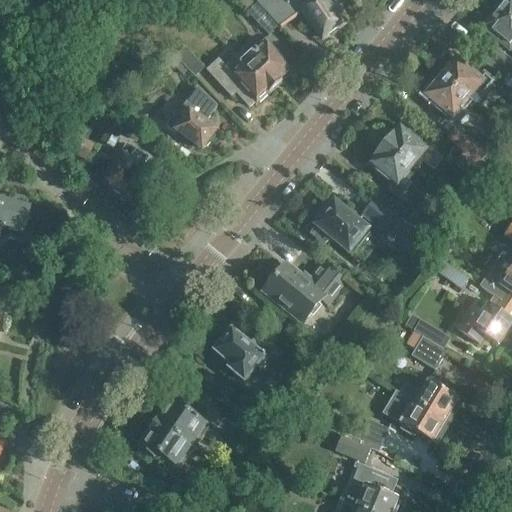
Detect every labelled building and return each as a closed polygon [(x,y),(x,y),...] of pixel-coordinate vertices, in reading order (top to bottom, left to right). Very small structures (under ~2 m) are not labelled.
[(261,0),(257,4),(278,27),(280,26),(279,26),(287,20),(287,21),(301,11),(322,39),(342,25),(336,18),(338,17),(327,2),(326,3),(323,0),(261,0)] [(496,10),(495,12),(511,25),(511,0),(503,0),(503,1),(499,1),(495,6),(496,10)] [(278,27),(256,4),(247,13),(268,37),(269,36),(268,35),(276,28),(277,28),(278,27)] [(511,25),(495,12),(493,13),(490,13),(486,18),(487,22),(484,24),(485,25),(481,31),(511,55),(511,25)] [(229,39),(221,30),(215,36),(223,45),(229,39)] [(254,50),(246,58),(275,89),(281,83),(280,81),(282,79),(285,79),(289,76),(289,73),(291,71),(267,45),(257,53),(254,50)] [(203,69),(184,49),(175,58),(194,77),(203,69)] [(511,63),(495,50),(487,59),(511,79),(511,63)] [(275,89),(246,58),(242,53),(225,69),(218,61),(207,72),(231,98),(236,94),(249,108),(255,102),(256,104),(258,102),(261,101),(265,98),(265,95),(267,93),(268,95),(275,89)] [(442,77),(441,79),(467,101),(468,101),(475,92),(482,97),(489,89),(456,61),(451,67),(449,69),(445,69),(442,73),(442,77)] [(474,106),(468,101),(467,101),(441,79),(439,81),(436,79),(430,87),(432,89),(430,92),(431,92),(426,98),(459,125),(474,106)] [(182,107),(178,114),(176,113),(166,127),(175,133),(176,132),(202,151),(204,148),(206,147),(209,143),(209,140),(216,131),(205,124),(216,108),(197,89),(183,108),(182,107)] [(117,123),(103,144),(114,151),(127,130),(117,123)] [(446,139),(463,153),(482,168),(491,157),(455,128),(446,139)] [(393,134),(383,146),(415,173),(424,163),(433,171),(440,162),(416,142),(417,140),(408,133),(407,135),(399,129),(394,135),(393,134)] [(92,147),(72,136),(65,149),(85,160),(92,147)] [(126,145),(121,152),(114,162),(116,163),(103,183),(113,190),(114,192),(118,195),(121,195),(123,196),(148,159),(126,145)] [(415,173),(383,146),(373,158),(374,160),(369,166),(376,172),(375,173),(384,180),(385,179),(393,185),(388,191),(399,200),(411,185),(407,183),(415,173)] [(482,168),(463,153),(453,165),(472,180),(482,168)] [(0,231),(1,228),(23,234),(30,209),(25,208),(27,202),(13,198),(12,204),(0,200),(0,188),(0,186),(0,231)] [(480,208),(496,220),(502,211),(487,199),(480,208)] [(363,217),(410,255),(423,238),(380,202),(379,203),(376,201),(363,217)] [(342,213),(334,206),(327,215),(323,215),(319,220),(319,224),(310,235),(323,246),(330,237),(349,252),(358,240),(360,241),(367,233),(356,225),(358,222),(344,211),(342,213)] [(406,223),(414,229),(423,237),(434,225),(417,211),(406,223)] [(441,267),(443,264),(436,259),(432,266),(435,268),(441,267)] [(347,283),(321,263),(304,284),(284,267),(265,291),(303,323),(320,302),(327,307),(347,283)] [(511,269),(499,288),(493,297),(497,300),(511,309),(511,269)] [(511,323),(511,320),(511,309),(497,300),(491,309),(476,299),(456,330),(479,346),(484,337),(497,346),(511,324),(511,323)] [(412,333),(413,334),(436,348),(443,337),(419,322),(412,333)] [(239,338),(231,332),(224,341),(222,340),(219,340),(214,346),(214,349),(216,351),(214,353),(231,367),(228,370),(243,382),(255,368),(258,371),(275,351),(248,328),(239,338)] [(445,353),(436,348),(413,334),(405,346),(414,351),(410,357),(434,372),(445,353)] [(399,395),(445,423),(450,414),(454,415),(460,406),(456,403),(458,401),(455,400),(457,395),(449,391),(446,394),(441,391),(444,387),(430,379),(427,383),(427,382),(419,395),(405,386),(399,395)] [(396,393),(383,415),(399,424),(401,426),(399,430),(413,439),(416,434),(432,444),(433,442),(437,444),(443,435),(439,431),(445,423),(399,395),(396,393)] [(158,422),(157,424),(156,424),(189,446),(190,446),(197,435),(202,438),(209,428),(207,427),(209,424),(211,425),(219,413),(209,406),(201,418),(202,419),(200,422),(171,402),(164,412),(161,413),(157,419),(158,422)] [(235,410),(228,420),(246,433),(253,422),(235,410)] [(195,449),(190,446),(189,446),(156,424),(157,424),(156,423),(149,432),(151,433),(150,434),(146,435),(142,441),(143,444),(139,450),(152,459),(155,455),(175,468),(183,456),(188,460),(195,449)] [(380,449),(384,438),(388,430),(374,424),(370,433),(362,429),(358,440),(380,449)] [(378,453),(356,444),(352,455),(374,464),(378,453)] [(232,468),(221,463),(212,483),(224,488),(232,468)] [(240,495),(251,469),(238,464),(227,490),(240,495)] [(380,493),(382,488),(387,474),(372,468),(364,486),(358,501),(347,496),(343,505),(360,511),(395,511),(399,504),(397,503),(398,500),(380,493)] [(360,511),(343,505),(338,503),(333,511),(360,511)]
